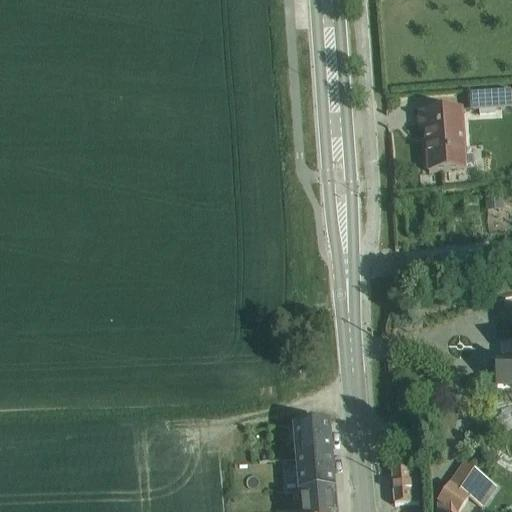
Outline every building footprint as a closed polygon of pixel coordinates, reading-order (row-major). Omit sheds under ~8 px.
[(511,92),(468,95),(469,113),(511,110),(511,92)] [(464,112),(419,115),(420,133),(427,133),(430,175),(476,172),(475,154),(467,155),(464,112)] [(497,369),(494,369),(494,378),(497,378),(497,389),(511,389),(511,358),(497,358),(497,369)] [(296,462),(332,459),(329,425),(294,429),(296,462)] [(332,459),(296,462),(299,496),(335,493),(332,459)] [(451,488),(438,504),(438,511),(462,511),(470,501),(482,510),(498,487),(465,465),(450,487),(451,488)] [(420,511),(417,472),(393,474),(395,511),(420,511)] [(299,511),(336,511),(335,493),(299,496),(299,511)]
